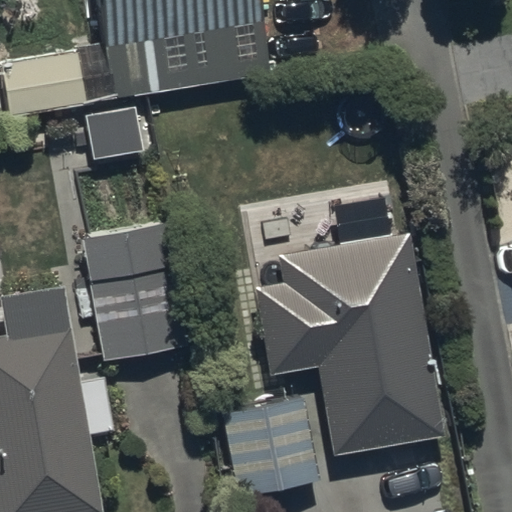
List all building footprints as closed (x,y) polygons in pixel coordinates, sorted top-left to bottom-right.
[(87,0),(97,49),(0,67),(0,84),(7,122),(107,103),(109,112),(266,82),(250,0),(87,0)] [(140,158),(134,116),(78,125),(85,167),(140,158)] [(179,350),(157,229),(76,244),(98,364),(179,350)] [(440,444),(404,241),(275,264),(280,293),(252,298),(267,378),(314,370),(330,463),(440,444)] [(85,440),(107,436),(100,397),(76,402),(56,289),(0,298),(0,333),(1,339),(0,339),(0,511),(96,511),(91,479),(85,440)] [(314,480),(298,394),(220,408),(235,494),(314,480)]
